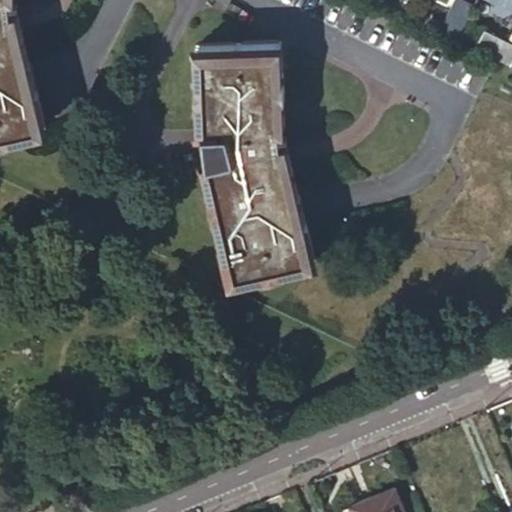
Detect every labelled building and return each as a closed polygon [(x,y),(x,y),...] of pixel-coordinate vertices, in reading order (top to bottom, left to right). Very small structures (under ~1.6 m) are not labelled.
[(0,0),(0,138),(46,127),(17,7),(12,8),(11,0),(0,0)] [(454,0),(444,24),(440,31),(457,39),(474,4),(466,0),(454,0)] [(406,6),(403,13),(440,31),(444,24),(406,6)] [(511,61),(511,31),(507,41),(486,30),(479,46),(511,63),(511,61)] [(285,125),(282,41),(197,44),(200,129),(206,129),(210,156),(204,158),(232,279),(314,260),(287,140),(281,141),(280,131),(279,125),(285,125)] [(406,511),(396,486),(351,504),(354,511),(406,511)]
